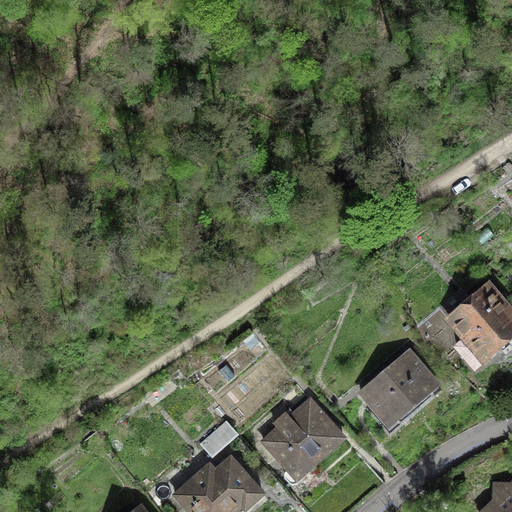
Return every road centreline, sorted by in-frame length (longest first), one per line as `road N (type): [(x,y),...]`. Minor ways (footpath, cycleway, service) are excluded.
road 1 (track): [(0,461),(511,138)]
road 2 (residential): [(371,511),(448,456),(511,424)]
